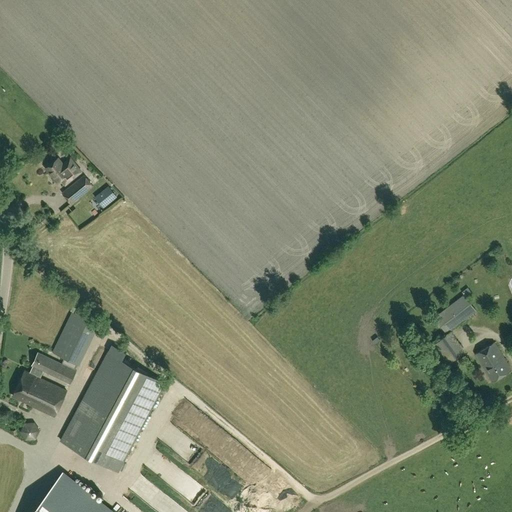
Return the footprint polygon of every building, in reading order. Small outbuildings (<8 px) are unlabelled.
[(82,170),(78,165),(71,157),(64,163),(58,157),(46,168),(58,182),(62,178),(67,183),(82,170)] [(82,173),(60,191),(69,203),(91,186),(82,173)] [(106,205),(120,194),(114,186),(100,197),(106,205)] [(464,295),(435,317),(447,333),(476,311),(464,295)] [(80,364),(97,328),(72,315),(54,352),(80,364)] [(428,348),(442,367),(462,352),(462,351),(462,352),(448,334),(448,333),(428,348)] [(477,353),(492,379),(511,368),(496,342),(477,353)] [(39,351),(31,368),(42,373),(44,370),(71,383),(77,369),(39,351)] [(109,351),(79,407),(61,441),(117,471),(165,381),(109,351)] [(41,377),(42,373),(31,368),(29,372),(26,370),(14,395),(55,415),(67,390),(41,377)] [(201,424),(206,420),(189,400),(179,408),(196,429),(202,425),(201,424)] [(139,462),(144,465),(147,460),(142,456),(139,462)] [(31,511),(111,511),(62,473),(31,511)] [(190,503),(207,511),(212,511),(221,497),(191,481),(185,493),(193,497),(190,503)]
